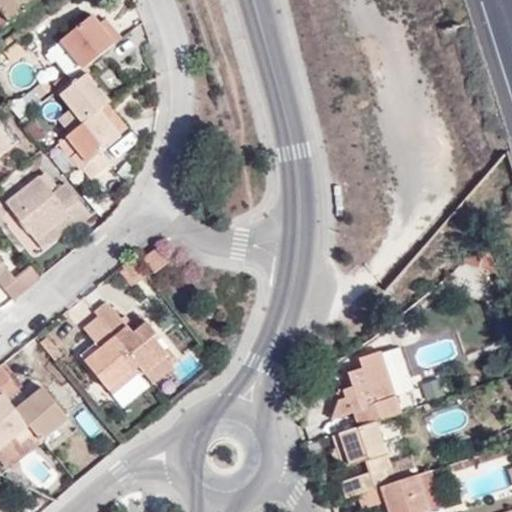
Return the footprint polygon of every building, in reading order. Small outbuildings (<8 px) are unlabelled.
[(37,0),(0,0),(0,8),(9,21),(37,0)] [(62,41),(76,59),(84,70),(123,39),(107,19),(101,24),(94,15),(62,41)] [(53,49),(67,66),(76,59),(62,41),(53,49)] [(84,70),(56,91),(61,97),(88,75),(84,70)] [(88,75),(61,97),(83,125),(101,111),(110,104),(110,103),(88,75)] [(121,136),(129,130),(110,104),(101,111),(121,136)] [(103,151),(121,136),(101,111),(83,125),(67,138),(88,164),(82,168),(91,181),(112,163),(103,151)] [(42,136),(34,126),(29,130),(37,140),(42,136)] [(0,147),(5,154),(12,148),(0,132),(0,147)] [(59,145),(78,170),(82,168),(88,164),(67,138),(59,145)] [(57,191),(45,175),(6,206),(40,249),(54,237),(49,230),(70,214),(75,221),(78,225),(88,217),(64,186),(57,191)] [(54,237),(75,221),(70,214),(49,230),(54,237)] [(169,261),(158,247),(143,258),(153,273),(169,261)] [(496,272),(490,254),(476,249),(465,260),(496,272)] [(133,281),(143,272),(132,258),(121,267),(133,281)] [(0,281),(6,288),(16,279),(3,264),(0,266),(0,281)] [(37,281),(28,270),(6,288),(3,290),(12,301),(37,281)] [(106,301),(94,312),(98,317),(144,372),(164,356),(168,354),(155,338),(159,335),(147,321),(139,329),(134,334),(123,321),(106,301)] [(139,329),(128,316),(123,321),(134,334),(139,329)] [(80,356),(113,396),(144,372),(98,317),(83,329),(94,344),(80,356)] [(48,336),(40,343),(56,363),(64,356),(48,336)] [(332,419),(355,412),(360,425),(376,419),(400,411),(381,353),(359,360),(363,369),(348,374),(353,387),(343,391),(346,397),(339,400),(332,419)] [(173,366),(164,356),(144,372),(153,383),(173,366)] [(18,390),(0,367),(0,390),(3,394),(8,400),(18,390)] [(68,419),(42,388),(15,409),(35,434),(41,442),(68,419)] [(343,391),(336,393),(339,400),(346,397),(343,391)] [(21,445),(35,434),(15,409),(8,400),(3,394),(0,396),(0,450),(15,438),(21,445)] [(431,415),(436,435),(469,427),(464,407),(431,415)] [(376,419),(360,425),(334,434),(339,448),(344,466),(365,460),(369,472),(341,482),(346,497),(357,494),(390,483),(386,472),(392,469),(391,465),(376,419)] [(330,451),(336,469),(344,466),(339,448),(330,451)] [(407,477),(402,461),(391,465),(392,469),(386,472),(390,483),(407,477)] [(430,510),(440,511),(445,511),(431,469),(420,473),(430,510)] [(407,477),(390,483),(357,494),(363,510),(378,504),(386,501),(389,511),(425,511),(430,510),(420,473),(407,477)] [(378,504),(380,511),(384,511),(389,511),(386,501),(378,504)]
